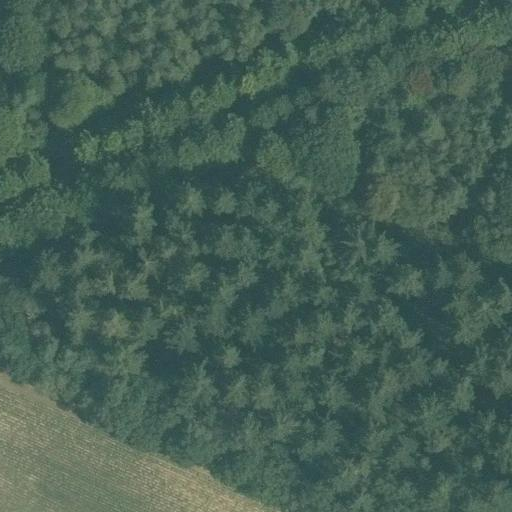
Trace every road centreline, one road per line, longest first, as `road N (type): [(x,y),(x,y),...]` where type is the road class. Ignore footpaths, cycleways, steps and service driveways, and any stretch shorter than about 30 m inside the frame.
road 1 (tertiary): [(0,219),(511,4)]
road 2 (track): [(215,90),(253,157),(511,231)]
road 3 (track): [(99,178),(14,0)]
